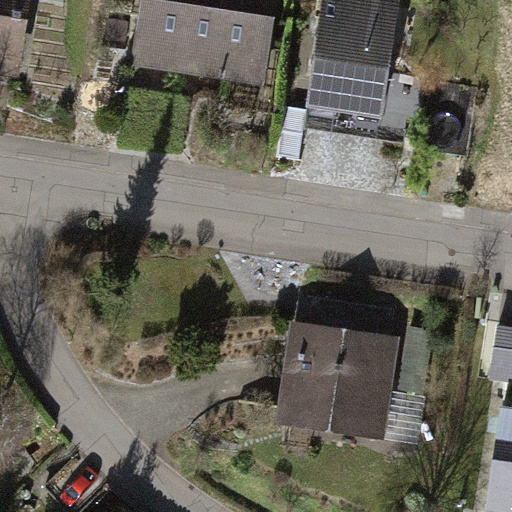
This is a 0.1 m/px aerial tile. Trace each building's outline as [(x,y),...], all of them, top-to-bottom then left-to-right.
[(0,0),(0,100),(20,104),(35,0),(0,0)] [(133,0),(122,84),(266,104),(280,0),(133,0)] [(400,13),(321,3),(303,135),(382,145),(400,13)] [(511,324),(501,323),(492,377),(511,380),(511,324)] [(289,333),(270,443),(380,462),(391,396),(422,401),(432,341),(406,336),(403,352),(289,333)] [(511,511),(511,412),(503,411),(487,511),(511,511)] [(51,511),(77,511),(100,489),(77,466),(42,502),(51,511)]
